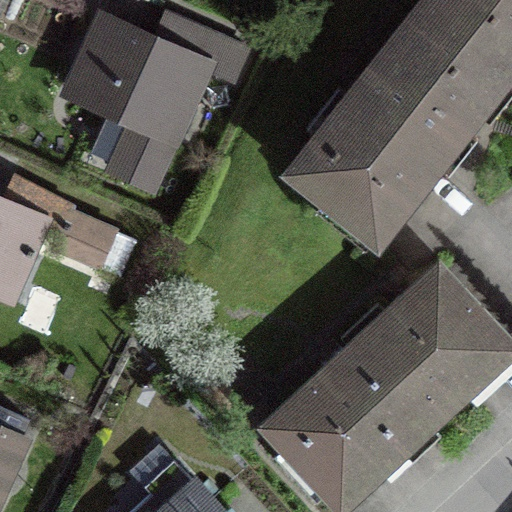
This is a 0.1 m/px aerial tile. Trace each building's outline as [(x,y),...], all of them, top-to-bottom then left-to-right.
[(511,0),(425,0),(418,10),(504,78),(511,68),(511,0)] [(504,78),(418,10),(290,169),(376,238),(504,78)] [(157,41),(103,18),(71,91),(103,105),(107,97),(138,111),(114,166),(152,182),(205,64),(231,76),(244,49),(169,15),(157,41)] [(3,203),(0,202),(0,280),(12,286),(15,278),(20,280),(34,247),(30,245),(40,221),(60,230),(72,204),(13,179),(3,203)] [(511,345),(437,265),(266,424),(341,505),(511,345)] [(0,481),(28,418),(0,405),(0,481)] [(234,511),(195,467),(143,511),(234,511)]
